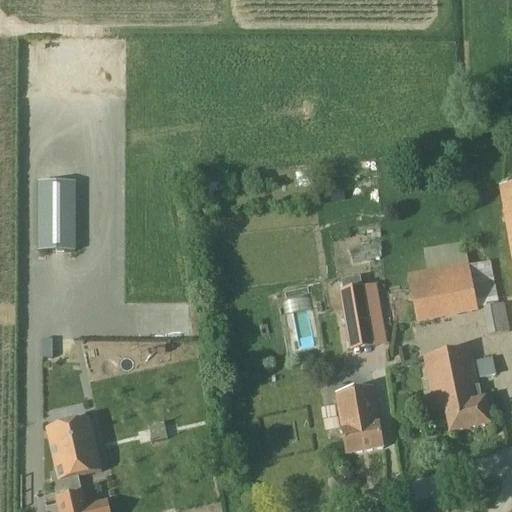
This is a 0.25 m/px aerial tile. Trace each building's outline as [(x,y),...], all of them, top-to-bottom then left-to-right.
[(39,184),(39,252),(75,253),(75,185),(39,184)] [(511,186),(498,189),(511,267),(511,186)] [(212,194),(199,210),(206,216),(220,200),(212,194)] [(468,264),(427,273),(406,277),(417,327),(478,314),(477,311),(482,310),(488,337),(510,333),(504,306),(498,307),(490,264),(469,268),(468,264)] [(348,337),(350,353),(385,347),(375,288),(364,290),(340,294),(348,337)] [(309,334),(310,304),(297,303),(295,333),(309,334)] [(139,313),(48,316),(51,395),(104,393),(104,402),(143,400),(139,313)] [(490,427),(485,401),(481,402),(470,350),(423,360),(435,413),(445,411),(450,436),(490,427)] [(495,377),(491,360),(477,363),(481,380),(495,377)] [(346,457),(383,451),(373,390),(336,396),(346,457)] [(91,421),(45,431),(56,475),(51,476),(59,511),(108,511),(106,504),(86,509),(83,497),(82,497),(78,480),(103,474),(91,421)] [(114,467),(159,460),(154,428),(142,430),(140,422),(108,428),(114,467)] [(162,511),(156,477),(113,486),(118,511),(162,511)]
